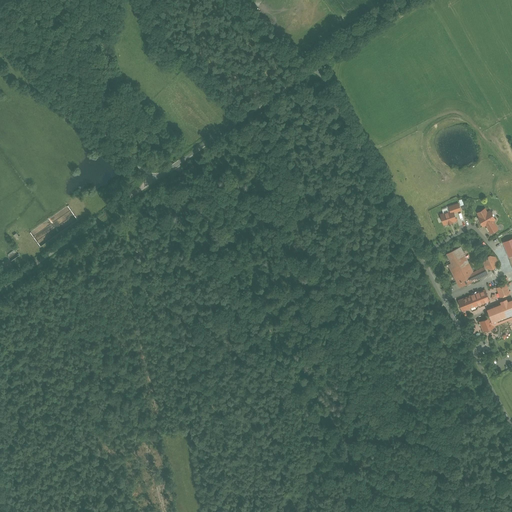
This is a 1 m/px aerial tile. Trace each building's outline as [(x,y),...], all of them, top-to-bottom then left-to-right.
[(450,206),(451,210),(454,209),(455,211),(461,209),(459,203),(450,206)] [(451,210),(441,214),(444,224),(458,220),(455,211),(454,209),(451,210)] [(490,211),(487,212),(485,209),(478,213),(480,216),(479,217),(484,225),(486,224),(491,232),(498,229),(493,220),(495,219),(490,211)] [(474,272),(461,247),(447,254),(452,263),(449,264),(460,287),(477,279),(474,272)] [(497,264),(497,262),(497,259),(495,257),(493,256),(491,255),(488,256),(486,257),(485,259),(484,262),(485,264),(486,266),(489,268),(491,268),(494,268),(496,266),(497,264)] [(482,268),(474,272),(477,279),(486,275),(482,268)] [(506,284),(497,287),(501,297),(510,293),(506,284)] [(459,300),(463,310),(489,300),(485,289),(469,295),(469,296),(459,300)] [(507,299),(501,301),(502,303),(488,309),(491,317),(480,321),(481,323),(479,324),(480,325),(481,325),(484,331),(495,326),(495,325),(511,318),(511,299),(508,301),(507,299)]
